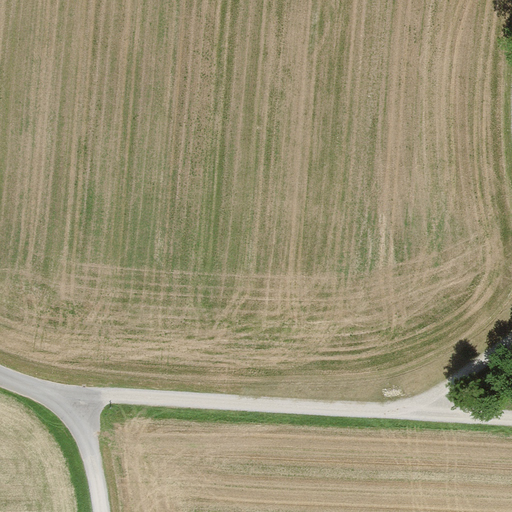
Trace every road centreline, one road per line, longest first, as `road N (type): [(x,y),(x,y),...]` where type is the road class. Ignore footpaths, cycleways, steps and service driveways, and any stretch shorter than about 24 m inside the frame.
road 1 (track): [(511,418),(112,395),(75,401),(100,511)]
road 2 (track): [(511,340),(396,411)]
